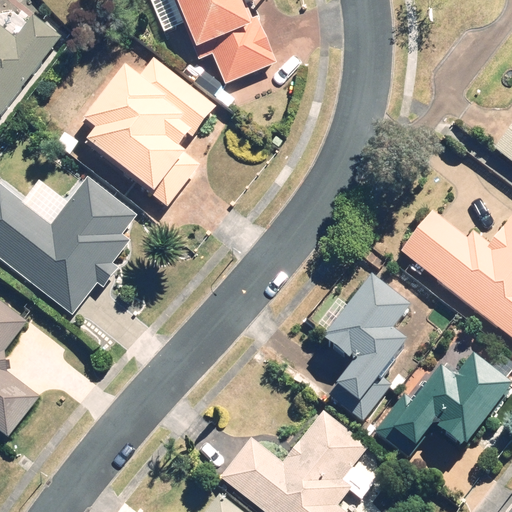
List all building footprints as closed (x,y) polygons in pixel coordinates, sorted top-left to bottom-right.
[(177,0),(202,62),(213,57),(225,90),(284,67),(259,3),(266,0),(177,0)] [(0,124),(70,37),(41,13),(33,23),(17,10),(8,22),(0,15),(0,124)] [(102,135),(93,147),(173,211),(202,174),(191,165),(199,156),(190,148),(222,107),(162,59),(149,76),(135,64),(88,124),(102,135)] [(511,128),(489,155),(511,173),(511,128)] [(5,183),(0,189),(0,258),(77,319),(101,287),(108,292),(125,270),(119,265),(138,241),(130,235),(143,219),(93,179),(57,225),(5,183)] [(394,265),(511,348),(511,220),(510,219),(500,234),(492,228),(484,240),(472,231),(465,241),(430,215),(394,265)] [(401,319),(360,287),(312,350),(336,369),(339,366),(345,371),(322,400),(358,427),(388,388),(382,383),(405,353),(386,339),(401,319)] [(13,372),(12,352),(35,322),(0,295),(0,426),(18,441),(49,400),(13,372)] [(434,331),(413,315),(395,337),(416,354),(434,331)] [(454,461),(505,397),(464,365),(445,390),(427,376),(404,406),(398,401),(368,439),(402,465),(424,437),(454,461)] [(249,445),(217,487),(249,511),(338,511),(350,496),(336,485),(357,458),(315,425),(281,470),(249,445)] [(230,511),(213,498),(202,511),(230,511)]
